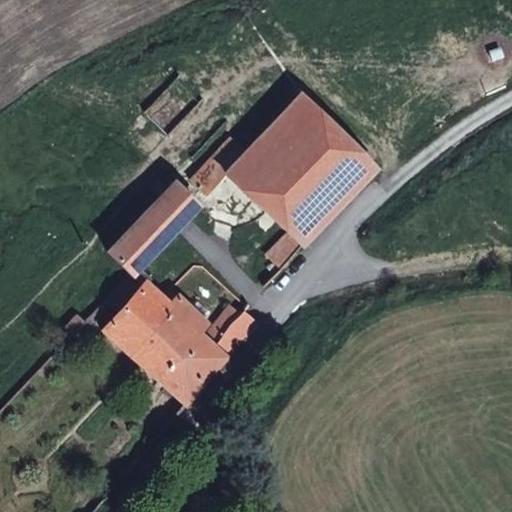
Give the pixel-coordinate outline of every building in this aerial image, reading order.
[(283,268),(303,245),(376,169),(297,93),(243,151),(228,137),(189,178),(205,194),(224,172),(286,231),(267,254),(283,268)] [(108,248),(132,271),(196,202),(172,179),(108,248)] [(102,329),(186,403),(212,373),(161,328),(176,311),(165,302),(143,282),(132,271),(106,298),(119,309),(102,329)] [(161,328),(212,373),(227,356),(216,345),(201,331),(209,322),(203,316),(191,306),(174,291),(165,302),(176,311),(161,328)] [(191,306),(203,316),(209,309),(198,298),(191,306)] [(209,331),(220,340),(242,316),(229,309),(209,331)] [(216,345),(227,356),(256,322),(245,312),(242,316),(220,340),(216,345)] [(67,327),(74,333),(86,320),(79,314),(67,327)]
